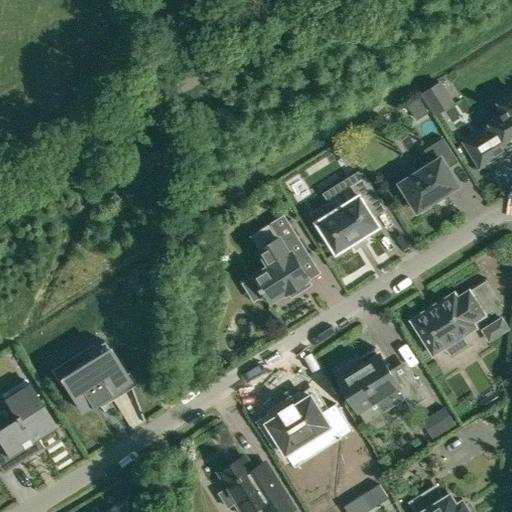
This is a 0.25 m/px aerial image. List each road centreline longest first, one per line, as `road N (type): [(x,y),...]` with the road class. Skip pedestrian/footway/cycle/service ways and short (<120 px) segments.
road 1 (residential): [(511,218),(493,222),(27,511)]
road 2 (residential): [(0,203),(316,0)]
